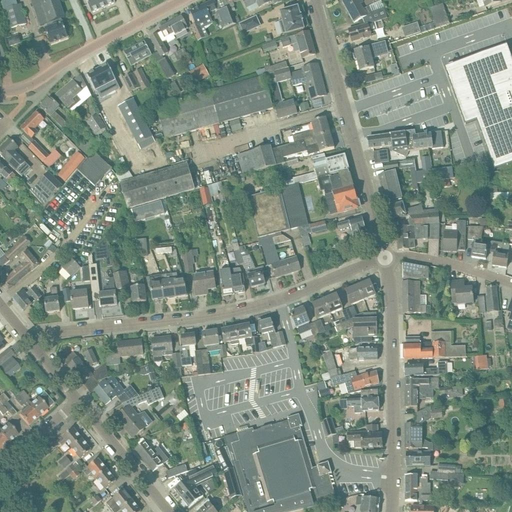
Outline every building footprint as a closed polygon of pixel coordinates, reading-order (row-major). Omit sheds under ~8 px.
[(59,0),(30,0),(41,26),(47,24),(49,28),(45,29),(50,44),(68,38),(61,19),(65,17),(59,0)] [(85,0),(91,13),(115,3),(113,0),(85,0)] [(259,8),(271,1),(270,0),(242,0),(247,8),(256,3),(259,8)] [(363,18),(365,25),(374,23),(387,18),(381,1),(369,7),(364,10),(360,4),(362,3),(360,0),(345,0),(342,2),(354,23),(363,18)] [(191,26),(196,35),(198,41),(208,36),(206,31),(202,32),(198,23),(211,18),(209,14),(216,10),(213,2),(205,6),(205,5),(190,12),(196,24),(191,26)] [(430,9),(435,26),(449,22),(443,4),(430,9)] [(286,34),(286,35),(304,29),(302,21),(303,21),(301,15),(300,16),(298,7),(280,12),(282,21),(280,22),(283,35),(286,34)] [(216,13),(220,22),(223,30),(236,25),(229,8),(216,13)] [(11,34),(17,53),(34,47),(29,34),(33,32),(25,10),(16,13),(21,30),(11,34)] [(181,17),(166,25),(173,37),(174,40),(175,40),(174,37),(188,29),(181,17)] [(256,17),(239,24),(244,35),(260,27),(256,17)] [(365,25),(358,27),(349,30),(352,43),(377,36),(375,31),(377,30),(374,23),(365,25)] [(420,33),(417,23),(402,28),(405,38),(420,33)] [(150,38),(155,47),(161,57),(168,53),(162,43),(166,41),(168,44),(174,40),(173,37),(166,25),(160,29),(162,32),(158,35),(158,34),(150,38)] [(309,32),(296,36),(302,59),(316,55),(309,32)] [(288,38),(280,40),(283,48),(291,46),(288,38)] [(144,41),(123,52),(131,67),(152,56),(144,41)] [(262,46),(265,53),(278,48),(276,42),(262,46)] [(369,48),(364,49),(355,52),(360,72),(374,68),(372,59),(380,56),(379,54),(388,52),(385,42),(368,46),(369,48)] [(464,82),(453,86),(466,124),(478,120),(494,169),(511,162),(511,59),(506,46),(495,49),(498,57),(460,70),(464,82)] [(173,54),(177,61),(183,58),(179,51),(173,54)] [(165,58),(158,62),(168,79),(174,76),(165,58)] [(266,74),(288,68),(286,62),(273,66),(264,68),(264,69),(260,70),(262,75),(266,73),(266,74)] [(107,64),(87,75),(95,91),(105,86),(109,95),(120,89),(107,64)] [(306,83),(306,84),(322,80),(318,65),(302,69),(303,71),(290,74),(288,68),(266,74),(269,85),(291,79),(293,87),(306,83)] [(141,70),(123,79),(130,93),(140,88),(138,84),(146,80),(145,79),(141,70)] [(273,112),(264,77),(210,93),(219,124),(220,128),(273,112)] [(322,80),(306,84),(310,100),(326,96),(322,80)] [(56,95),(70,111),(71,113),(79,106),(78,104),(81,101),(77,96),(82,92),(73,81),(56,95)] [(213,83),(215,90),(224,87),(222,81),(213,83)] [(219,124),(210,93),(205,94),(202,86),(190,88),(192,97),(189,98),(185,91),(178,94),(179,100),(178,101),(176,94),(173,97),(175,102),(156,107),(165,139),(219,124)] [(130,93),(115,101),(120,109),(138,145),(153,137),(132,96),(130,93)] [(40,108),(48,115),(65,131),(70,126),(55,112),(59,107),(50,98),(40,108)] [(275,107),(276,110),(278,119),(297,114),(293,101),(284,104),(275,107)] [(307,104),(300,106),(302,112),(309,110),(307,104)] [(25,133),(20,138),(29,147),(34,142),(32,139),(38,132),(35,129),(44,120),(36,112),(20,128),(25,133)] [(106,128),(97,115),(88,122),(96,135),(106,128)] [(293,137),(295,144),(330,134),(326,118),(311,122),(314,131),(293,137)] [(370,149),(391,147),(392,151),(406,157),(408,152),(433,149),(443,147),(441,132),(430,133),(430,135),(416,137),(415,132),(368,138),(370,149)] [(295,144),(272,150),(276,166),(282,164),(285,163),(283,158),(307,151),(306,149),(318,145),(320,153),(334,149),(330,134),(295,144)] [(82,143),(78,148),(88,156),(99,144),(92,138),(85,146),(82,143)] [(0,149),(0,155),(16,171),(25,162),(14,151),(18,147),(10,139),(0,149)] [(48,157),(34,142),(29,147),(49,168),(61,156),(55,150),(48,157)] [(271,146),(251,152),(237,156),(243,176),(276,166),(272,150),(271,146)] [(78,153),(58,175),(65,182),(85,160),(78,153)] [(86,186),(90,182),(95,187),(112,170),(94,153),(77,171),(79,172),(76,176),(86,186)] [(335,159),(327,161),(325,154),(313,157),(317,173),(288,181),(288,182),(283,184),(285,188),(279,189),(279,190),(280,190),(295,186),(299,185),(298,184),(318,178),(318,179),(349,171),(345,156),(335,159)] [(414,160),(384,165),(385,172),(411,168),(414,185),(417,184),(416,173),(414,160)] [(12,173),(1,163),(0,161),(0,174),(1,173),(5,178),(2,181),(1,179),(0,179),(0,190),(1,192),(8,186),(6,184),(9,181),(9,182),(12,179),(14,182),(18,178),(13,173),(12,173)] [(144,177),(134,180),(121,183),(128,209),(195,190),(188,164),(144,177)] [(434,182),(442,181),(449,179),(447,168),(432,170),(434,182)] [(434,182),(432,170),(416,173),(417,184),(434,182)] [(357,201),(349,171),(318,179),(321,191),(324,190),(326,195),(325,196),(330,216),(349,211),(359,208),(359,207),(360,207),(359,201),(357,201)] [(379,176),(385,203),(395,201),(402,199),(395,172),(379,176)] [(45,208),(55,197),(54,196),(62,187),(48,173),(30,191),(45,208)] [(221,183),(208,187),(211,198),(211,197),(219,195),(218,191),(223,190),(221,183)] [(301,196),(301,194),(297,195),(295,186),(280,190),(290,230),(308,225),(306,215),(301,196)] [(208,187),(199,189),(204,206),(213,204),(211,198),(208,187)] [(255,229),(258,239),(290,230),(280,190),(279,190),(247,199),(255,229)] [(2,193),(5,197),(8,200),(9,201),(12,198),(5,191),(2,193)] [(490,193),(490,199),(490,206),(509,205),(508,199),(511,198),(511,192),(498,193),(490,193)] [(154,203),(146,205),(148,211),(155,209),(154,203)] [(409,217),(410,226),(439,224),(439,214),(424,215),(422,206),(405,211),(403,204),(387,208),(390,220),(399,217),(400,220),(406,218),(405,218),(409,217)] [(365,228),(362,218),(352,220),(337,225),(339,231),(351,228),(352,232),(350,232),(365,228)] [(480,219),(480,227),(488,227),(488,219),(480,219)] [(127,220),(119,224),(122,231),(130,228),(127,220)] [(445,232),(444,242),(444,252),(457,252),(457,251),(465,251),(466,222),(457,221),(457,232),(445,232)] [(310,226),(312,234),(327,230),(324,222),(310,226)] [(410,226),(396,228),(398,250),(409,249),(415,248),(414,240),(420,240),(428,240),(428,235),(439,236),(439,226),(439,224),(410,226)] [(469,239),(474,240),(472,258),(486,260),(488,246),(480,245),(483,227),(469,227),(469,239)] [(365,228),(350,232),(353,243),(368,239),(365,228)] [(283,236),(273,239),(275,246),(283,243),(291,241),(283,236)] [(5,256),(10,261),(31,242),(26,237),(5,256)] [(268,267),(272,265),(276,278),(300,270),(296,258),(280,263),(275,246),(273,239),(258,242),(260,247),(262,247),(268,267)] [(137,240),(140,253),(141,257),(148,257),(146,240),(137,240)] [(237,240),(231,241),(238,265),(243,264),(244,264),(242,257),(241,254),(239,248),(237,240)] [(503,243),(492,241),(491,250),(495,251),(493,267),(507,269),(508,256),(509,245),(503,244),(503,243)] [(182,260),(184,259),(187,274),(192,273),(191,265),(193,265),(192,258),(196,257),(195,250),(181,253),(182,260)] [(0,284),(7,292),(14,286),(14,285),(31,271),(32,271),(39,265),(28,251),(20,258),(25,263),(9,276),(6,276),(0,268),(0,284)] [(99,288),(97,275),(98,275),(97,265),(93,265),(92,254),(89,258),(90,266),(91,276),(92,289),(99,288)] [(255,268),(249,255),(242,257),(244,264),(243,264),(246,272),(247,272),(251,288),(258,286),(259,288),(264,287),(264,285),(265,284),(262,273),(265,272),(263,266),(255,268)] [(70,258),(61,267),(72,278),(81,269),(70,258)] [(402,263),(403,280),(429,279),(429,268),(402,263)] [(88,267),(82,268),(83,282),(90,282),(88,267)] [(241,269),(230,271),(232,278),(234,294),(245,293),(243,276),(242,276),(241,269)] [(221,279),(222,286),(223,296),(234,294),(232,278),(230,271),(220,272),(221,279)] [(126,272),(114,275),(118,290),(129,288),(126,272)] [(172,274),(173,281),(175,298),(187,297),(184,280),(178,280),(177,273),(172,274)] [(164,300),(175,298),(173,281),(172,274),(166,275),(161,276),(164,300)] [(194,277),(195,286),(197,296),(205,295),(204,290),(216,288),(213,274),(194,277)] [(155,277),(150,277),(153,301),(164,300),(161,276),(155,277)] [(131,288),(132,293),(133,303),(146,302),(144,278),(137,278),(138,287),(131,288)] [(100,295),(100,297),(102,307),(117,305),(116,295),(114,279),(109,280),(109,286),(105,286),(106,294),(100,295)] [(370,281),(358,286),(364,301),(376,296),(370,281)] [(453,304),(458,303),(458,305),(473,304),(472,288),(464,289),(464,284),(458,284),(458,281),(451,282),(453,304)] [(420,282),(403,282),(403,314),(426,313),(426,306),(426,296),(420,296),(420,282)] [(364,301),(358,286),(346,291),(352,306),(364,301)] [(13,299),(23,312),(31,305),(28,301),(32,297),(35,301),(41,296),(34,287),(26,293),(24,290),(21,293),(13,299)] [(486,297),(486,307),(487,313),(498,312),(497,297),(496,287),(487,288),(488,296),(486,297)] [(45,300),(45,303),(46,313),(60,312),(59,302),(57,288),(50,289),(52,299),(45,300)] [(71,302),(69,289),(63,290),(65,303),(71,302)] [(73,303),(73,310),(88,308),(87,298),(87,292),(72,293),(73,303)] [(330,297),(325,300),(330,314),(343,309),(340,304),(337,295),(336,295),(335,293),(329,295),(330,297)] [(313,304),(316,314),(318,319),(330,314),(325,300),(313,304)] [(348,309),(352,320),(359,320),(354,307),(348,309)] [(290,314),(294,323),(299,335),(311,330),(315,341),(321,338),(321,337),(320,334),(315,322),(309,325),(308,323),(309,323),(304,308),(290,314)] [(338,321),(340,325),(352,320),(348,309),(342,312),(345,319),(338,321)] [(258,320),(262,335),(268,333),(272,349),(286,345),(282,333),(276,334),(272,319),(267,321),(266,318),(258,320)] [(331,329),(320,334),(321,337),(332,333),(333,335),(354,327),(354,333),(361,333),(361,338),(367,337),(377,337),(376,319),(364,320),(359,320),(352,320),(340,325),(331,329)] [(321,320),(315,322),(320,334),(331,329),(329,325),(324,327),(321,320)] [(239,344),(239,341),(236,328),(234,328),(234,325),(228,327),(228,329),(222,330),(225,344),(231,342),(231,344),(232,345),(239,344)] [(252,345),(253,354),(259,353),(257,337),(252,338),(250,325),(236,328),(239,341),(246,340),(246,346),(252,345)] [(208,352),(220,351),(219,347),(217,331),(203,333),(205,347),(207,347),(208,352)] [(404,345),(404,360),(408,360),(445,358),(466,358),(465,347),(451,347),(451,343),(451,333),(431,333),(432,344),(424,344),(425,350),(422,350),(422,345),(421,345),(420,338),(406,338),(406,345),(404,345)] [(196,357),(198,376),(204,375),(201,353),(201,351),(196,352),(195,346),(196,345),(195,335),(182,336),(183,347),(179,347),(181,359),(196,357)] [(171,337),(152,339),(153,349),(154,357),(155,362),(163,361),(162,356),(163,356),(173,355),(172,350),(172,347),(171,337)] [(112,351),(112,352),(105,353),(106,366),(121,365),(120,357),(143,355),(141,340),(118,343),(119,350),(112,351)] [(0,356),(0,366),(14,355),(9,349),(0,356)] [(377,349),(367,349),(349,349),(349,361),(368,361),(378,361),(377,349)] [(85,353),(89,362),(90,366),(98,363),(92,350),(85,353)] [(201,353),(204,375),(211,374),(208,352),(201,353)] [(337,371),(332,352),(323,354),(328,372),(322,375),(324,382),(331,380),(341,376),(340,371),(337,371)] [(173,355),(176,378),(180,377),(179,369),(181,369),(179,354),(173,355)] [(84,383),(88,388),(95,383),(104,380),(100,373),(98,370),(91,374),(78,358),(68,367),(82,385),(84,383)] [(20,368),(14,360),(1,370),(7,379),(20,368)] [(415,365),(405,365),(405,377),(438,376),(447,375),(447,362),(438,363),(438,370),(424,370),(424,365),(415,365)] [(379,383),(377,372),(357,378),(356,372),(344,375),(341,376),(331,380),(333,387),(345,384),(348,395),(362,391),(361,389),(379,383)] [(92,393),(94,391),(106,405),(117,396),(118,398),(120,396),(124,401),(126,399),(127,400),(135,393),(130,388),(125,392),(113,378),(107,383),(106,382),(100,386),(97,382),(104,380),(95,383),(88,388),(92,393)] [(429,389),(429,379),(405,379),(405,392),(411,391),(411,389),(414,389),(414,387),(420,388),(420,386),(427,386),(427,389),(429,389)] [(318,385),(322,399),(331,397),(329,388),(327,388),(325,383),(318,385)] [(427,389),(427,386),(420,386),(420,388),(414,387),(414,389),(411,389),(411,391),(405,392),(405,408),(418,408),(418,400),(425,400),(425,392),(429,392),(429,391),(429,389),(427,389)] [(451,388),(453,399),(468,397),(467,387),(451,388)] [(159,389),(136,398),(131,400),(133,406),(138,404),(139,405),(147,401),(149,405),(164,399),(160,388),(159,388),(159,389)] [(362,398),(347,400),(348,408),(354,407),(354,414),(363,414),(363,412),(379,411),(378,390),(362,391),(362,398)] [(27,401),(26,402),(39,417),(54,404),(44,393),(31,404),(27,401)] [(0,396),(0,403),(7,412),(12,417),(17,413),(7,402),(9,400),(3,394),(0,396)] [(26,408),(19,415),(29,426),(39,417),(26,402),(25,403),(19,395),(14,399),(21,407),(24,405),(26,408)] [(511,413),(510,399),(499,401),(502,419),(511,417),(511,413)] [(137,415),(130,407),(116,418),(133,438),(152,422),(144,413),(137,415)] [(430,450),(433,450),(433,446),(433,443),(430,443),(422,439),(422,425),(422,424),(432,419),(442,418),(441,407),(431,407),(417,413),(417,425),(405,425),(405,449),(416,448),(428,449),(428,451),(430,451),(430,450)] [(239,442),(231,444),(234,454),(237,462),(240,461),(247,488),(245,489),(251,509),(251,511),(295,511),(297,511),(305,509),(337,502),(335,493),(329,475),(332,474),(330,469),(321,464),(317,466),(318,469),(311,471),(298,428),(303,427),(301,422),(292,417),(287,419),(288,421),(254,432),(253,429),(237,434),(239,442)] [(337,435),(332,419),(322,422),(327,438),(337,435)] [(0,428),(0,433),(8,443),(18,435),(9,424),(1,430),(0,428)] [(348,434),(348,436),(348,441),(354,441),(354,449),(368,448),(369,450),(374,450),(374,448),(382,448),(382,435),(378,435),(378,426),(368,427),(367,426),(367,433),(348,434)] [(66,442),(72,448),(82,440),(74,429),(58,441),(62,446),(66,442)] [(0,450),(8,443),(0,433),(0,450)] [(82,440),(72,448),(81,459),(91,451),(82,440)] [(47,447),(51,451),(57,446),(53,442),(47,447)] [(154,452),(145,442),(135,450),(153,472),(163,464),(164,465),(169,460),(159,448),(154,452)] [(234,467),(228,447),(219,451),(221,457),(218,458),(224,472),(233,468),(234,467)] [(406,464),(406,466),(416,466),(431,466),(431,453),(406,453),(406,459),(405,460),(405,464),(406,464)] [(66,456),(58,463),(64,469),(71,463),(66,456)] [(92,473),(96,479),(107,470),(99,459),(91,466),(88,468),(84,472),(88,477),(92,473)] [(166,472),(169,479),(205,465),(202,459),(166,472)] [(63,481),(65,479),(76,470),(83,465),(79,460),(59,476),(63,481)] [(438,465),(437,472),(455,474),(456,466),(438,465)] [(174,490),(181,499),(196,487),(214,479),(213,476),(217,475),(214,467),(196,474),(195,471),(187,474),(188,478),(174,490)] [(65,479),(73,489),(78,485),(74,480),(80,475),(76,470),(65,479)] [(107,470),(96,479),(105,490),(108,488),(116,481),(107,470)] [(430,472),(430,480),(448,481),(448,479),(455,479),(455,474),(437,472),(437,473),(430,472)] [(420,493),(430,493),(430,484),(428,484),(428,478),(420,478),(420,476),(405,476),(405,493),(420,493)] [(236,477),(231,480),(227,483),(231,498),(235,496),(236,500),(242,496),(236,477)] [(196,487),(181,499),(189,508),(203,496),(196,487)] [(113,499),(122,510),(132,501),(123,490),(113,499)] [(420,505),(422,505),(422,501),(440,501),(440,492),(430,493),(420,493),(405,493),(405,502),(420,502),(420,505)] [(98,496),(91,501),(99,511),(105,505),(98,496)] [(361,511),(378,511),(380,499),(363,498),(357,498),(357,505),(362,505),(361,511)] [(208,499),(202,503),(195,509),(196,511),(215,511),(210,505),(211,503),(208,499)] [(132,501),(122,510),(123,511),(141,511),(132,501)]
